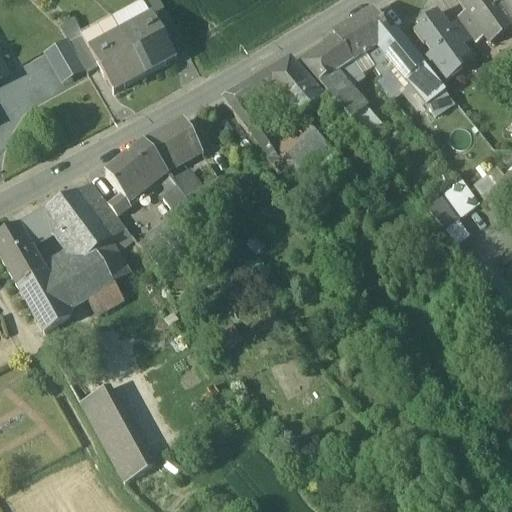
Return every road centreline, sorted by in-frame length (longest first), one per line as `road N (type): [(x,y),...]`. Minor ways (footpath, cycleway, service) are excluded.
road 1 (secondary): [(0,202),(349,0)]
road 2 (track): [(0,289),(131,511)]
